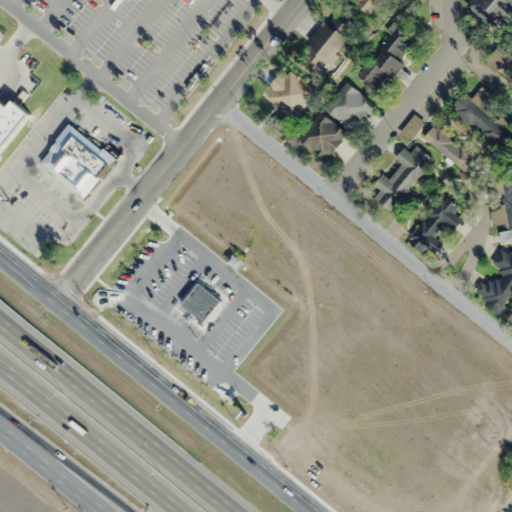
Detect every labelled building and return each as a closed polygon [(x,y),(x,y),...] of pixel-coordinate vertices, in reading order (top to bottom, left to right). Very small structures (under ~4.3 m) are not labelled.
[(353,0),(353,1),(373,13),(380,0),(353,0)] [(511,0),(471,0),(466,8),(500,33),(511,14),(511,0)] [(300,57),(324,74),(357,27),(333,10),(300,57)] [(361,78),(383,91),(412,44),(404,39),(409,31),(395,23),(361,78)] [(497,71),(503,62),(511,67),(511,45),(502,39),(486,64),(497,71)] [(284,76),(279,73),(263,96),(296,118),(317,88),(289,69),(284,76)] [(353,131),(375,104),(347,81),(325,108),(353,131)] [(463,93),(450,109),(503,150),(511,137),(511,133),(505,128),(511,119),(503,112),(497,120),(481,107),(491,95),(480,87),(471,99),(463,93)] [(0,100),(1,99),(10,107),(16,100),(31,112),(0,149),(0,100)] [(348,132),(319,111),(299,139),(327,160),(348,132)] [(470,176),(481,161),(434,125),(422,140),(470,176)] [(49,150),(57,141),(60,144),(74,127),(101,150),(103,147),(116,159),(83,199),(47,169),(58,157),(49,150)] [(374,198),(393,212),(433,159),(416,146),(410,153),(403,148),(395,159),(401,164),(389,179),(382,174),(374,185),(380,190),(374,198)] [(511,178),(501,181),(509,230),(499,232),(501,242),(511,240),(511,178)] [(408,242),(422,252),(426,246),(436,254),(444,244),(435,237),(445,224),(455,231),(463,220),(454,213),(459,206),(443,195),(408,242)] [(500,271),(493,284),(482,279),(476,291),(488,298),(484,306),(504,316),(511,299),(511,251),(502,246),(491,267),(500,271)]
